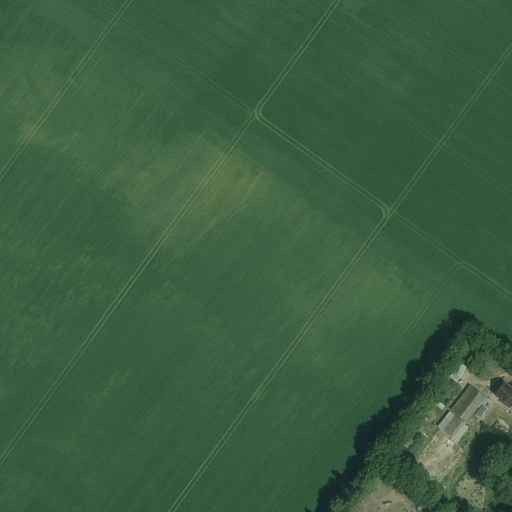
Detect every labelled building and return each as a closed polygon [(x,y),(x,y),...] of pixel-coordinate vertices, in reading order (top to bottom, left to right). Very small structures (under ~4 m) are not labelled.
[(450,375),(458,382),(468,368),(460,362),(450,375)] [(470,427),(489,402),(473,389),(453,414),(470,427)] [(511,412),(511,394),(505,389),(497,400),(505,406),(504,408),(510,413),(511,412)] [(445,415),(448,411),(434,401),(429,407),(435,411),(437,409),(445,415)] [(467,428),(452,416),(440,432),(455,444),(467,428)] [(401,445),(407,450),(412,443),(406,438),(401,445)]
